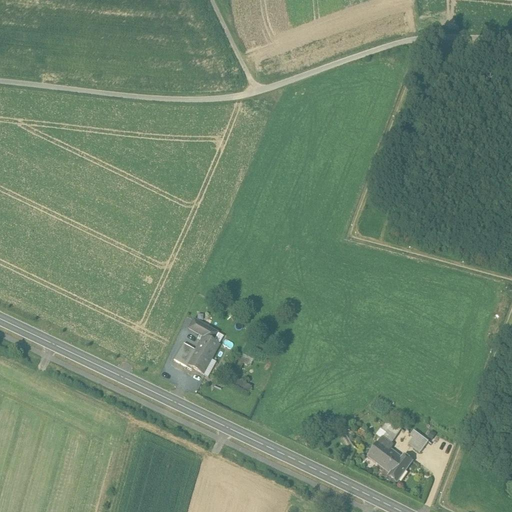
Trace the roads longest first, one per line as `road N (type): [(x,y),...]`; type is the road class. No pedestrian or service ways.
road 1 (unclassified): [(0,80),(188,100),(258,90),(421,34),(511,40)]
road 2 (secondary): [(400,511),(0,318)]
